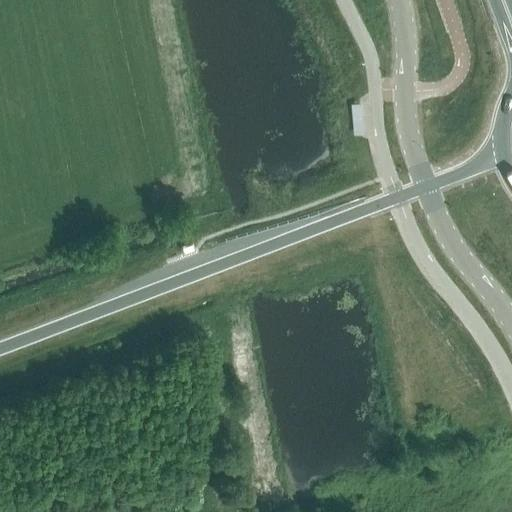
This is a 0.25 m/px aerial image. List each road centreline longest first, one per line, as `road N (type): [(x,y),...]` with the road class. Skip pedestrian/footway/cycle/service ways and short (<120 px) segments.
road 1 (trunk): [(424,186),(0,348)]
road 2 (unclassified): [(398,0),(405,118),(424,186)]
road 3 (unclassified): [(424,186),(439,223),(511,323)]
